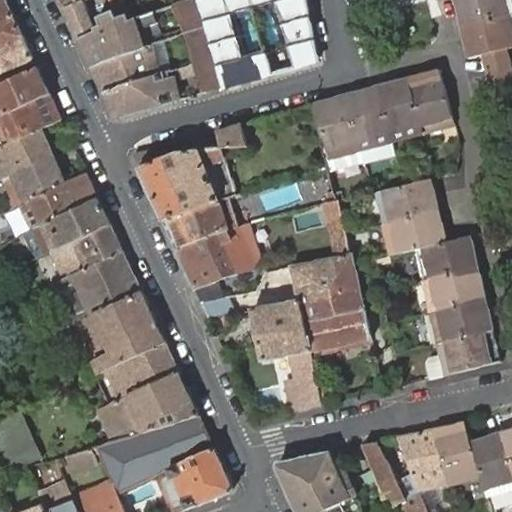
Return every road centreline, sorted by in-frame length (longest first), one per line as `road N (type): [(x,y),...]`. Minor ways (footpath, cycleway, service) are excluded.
road 1 (residential): [(101,146),(243,455)]
road 2 (residential): [(511,338),(486,232),(475,137),(445,54)]
road 3 (residential): [(243,455),(273,441),(511,387)]
road 4 (residential): [(101,146),(119,134),(340,71)]
road 5 (residential): [(36,0),(101,146)]
